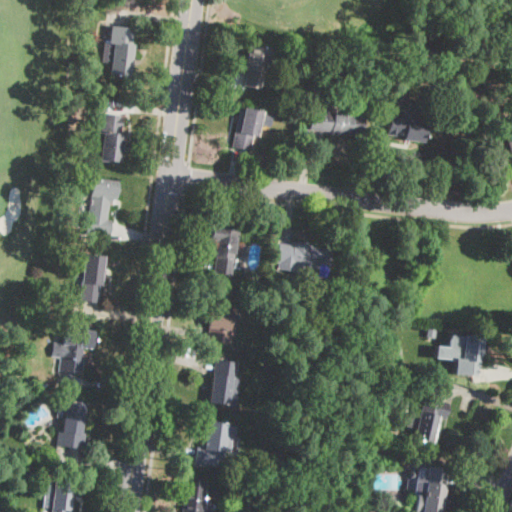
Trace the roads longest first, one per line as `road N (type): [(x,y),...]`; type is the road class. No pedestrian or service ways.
road 1 (tertiary): [(128,511),(192,0)]
road 2 (residential): [(511,208),(457,210),(171,174)]
